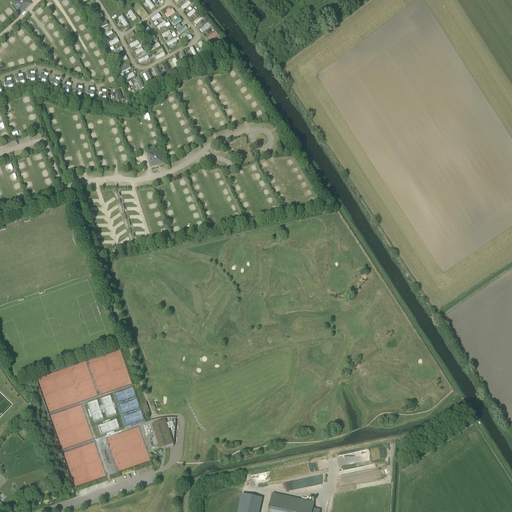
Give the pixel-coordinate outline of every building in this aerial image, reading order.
[(20,14),(32,4),(27,0),(13,0),(10,3),(20,14)] [(149,0),(147,2),(150,6),(149,6),(153,11),(157,8),(150,0),(149,0)] [(186,11),(193,5),(190,1),(183,8),(186,11)] [(91,11),(99,6),(97,2),(88,7),(91,11)] [(142,6),(138,10),(144,16),(148,13),(142,6)] [(167,15),(169,19),(178,13),(175,10),(167,15)] [(191,18),(198,14),(196,10),(189,14),(191,18)] [(134,11),(130,15),(137,23),(141,20),(134,11)] [(155,23),(163,17),(160,14),(153,19),(155,23)] [(196,22),(199,25),(206,19),(203,15),(196,22)] [(124,16),(121,18),(126,28),(129,26),(124,16)] [(180,16),(173,21),(176,26),(184,21),(180,16)] [(161,31),(169,25),(166,21),(158,27),(161,31)] [(209,23),(201,30),(204,34),(212,26),(209,23)] [(179,32),(182,35),(188,29),(186,26),(179,32)] [(211,41),(220,35),(218,32),(209,38),(211,41)] [(129,42),(137,36),(134,33),(126,38),(129,42)] [(119,39),(111,44),(113,47),(121,43),(119,39)] [(41,82),(45,83),(48,74),(45,73),(44,75),(41,74),(39,78),(42,79),(41,82)] [(21,84),(25,83),(22,74),(18,75),(19,77),(16,78),(17,82),(20,81),(21,84)] [(52,86),(57,88),(60,79),(56,77),(55,80),(52,79),(51,82),(53,83),(52,86)] [(9,88),(13,87),(11,78),(7,79),(7,82),(4,83),(5,86),(8,86),(9,88)] [(143,91),(147,88),(141,78),(137,81),(143,91)] [(64,91),(68,93),(71,84),(67,82),(66,85),(63,84),(62,88),(65,89),(64,91)] [(76,95),(81,96),(82,87),(78,86),(78,89),(75,88),(74,92),(77,93),(76,95)] [(89,97),(93,98),(95,88),(90,88),(90,91),(87,90),(86,94),(89,95),(89,97)] [(153,167),(164,164),(161,153),(158,151),(147,154),(150,165),(153,167)] [(144,415),(150,413),(146,402),(140,404),(144,415)] [(173,446),(176,418),(167,418),(158,420),(149,422),(157,446),(160,445),(160,446),(164,445),(165,449),(173,446)] [(268,511),(319,511),(320,510),(313,508),(314,502),(272,493),(268,511)] [(238,511),(254,511),(257,498),(242,495),(238,511)]
